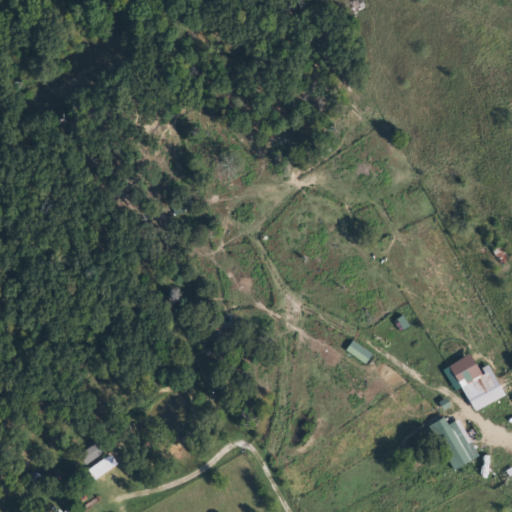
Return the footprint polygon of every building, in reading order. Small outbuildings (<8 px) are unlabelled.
[(209,339),(218,332),(226,341),(217,348),(209,339)] [(346,350),(353,341),(373,355),(367,364),(346,350)] [(499,385),(468,401),(460,386),(491,370),(499,385)] [(456,419),(476,458),(452,470),(429,424),(444,417),(447,424),(456,419)] [(106,450),(86,465),(79,455),(99,440),(106,450)] [(89,468),(99,462),(105,473),(94,479),(89,468)]
